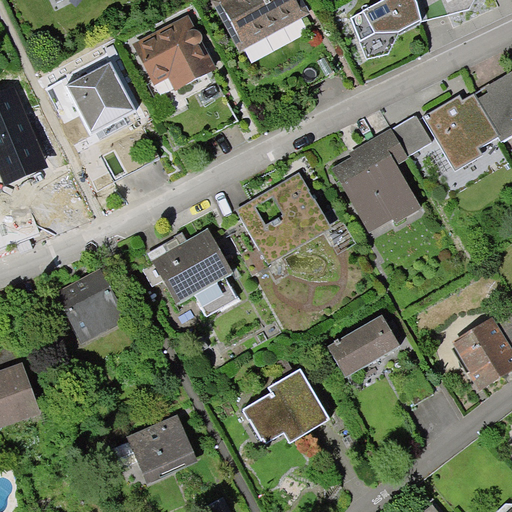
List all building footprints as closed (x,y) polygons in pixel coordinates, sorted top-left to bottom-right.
[(247,42),(250,47),(266,38),(263,33),(302,12),(295,0),(227,0),(221,3),(243,44),(247,42)] [(416,0),(381,0),(351,17),(361,41),(375,33),(399,33),(421,22),(418,3),(416,0)] [(201,38),(198,33),(191,32),(186,22),(136,49),(153,82),(170,73),(179,89),(212,71),(208,63),(198,45),(201,38)] [(109,64),(65,87),(91,136),(136,112),(109,64)] [(500,144),(511,136),(511,72),(490,86),(493,92),(475,102),(497,139),(500,144)] [(421,120),(449,168),(497,139),(475,102),(472,97),(460,104),(457,98),(421,120)] [(22,100),(0,107),(0,156),(36,145),(22,100)] [(414,118),(389,133),(405,160),(430,145),(414,118)] [(391,168),(405,160),(389,133),(361,149),(364,155),(333,173),(367,230),(390,217),(395,224),(417,212),(391,168)] [(235,216),(264,265),(327,227),(299,179),(275,193),(288,216),(265,230),(252,207),(235,216)] [(145,256),(175,308),(232,275),(206,230),(170,251),(166,244),(145,256)] [(100,273),(66,291),(69,297),(66,298),(87,338),(119,321),(115,313),(119,310),(100,273)] [(511,309),(495,320),(510,346),(511,345),(511,309)] [(326,350),(343,379),(396,348),(379,319),(326,350)] [(479,389),(511,369),(511,365),(487,325),(452,346),(479,389)] [(22,364),(0,372),(0,421),(38,408),(22,364)] [(327,422),(298,372),(266,390),(269,396),(240,412),(258,443),(279,431),(287,446),(327,422)] [(412,408),(431,397),(416,372),(398,383),(412,408)] [(175,422),(110,451),(118,471),(137,463),(145,480),(192,460),(175,422)] [(210,511),(225,511),(221,501),(208,507),(210,511)]
